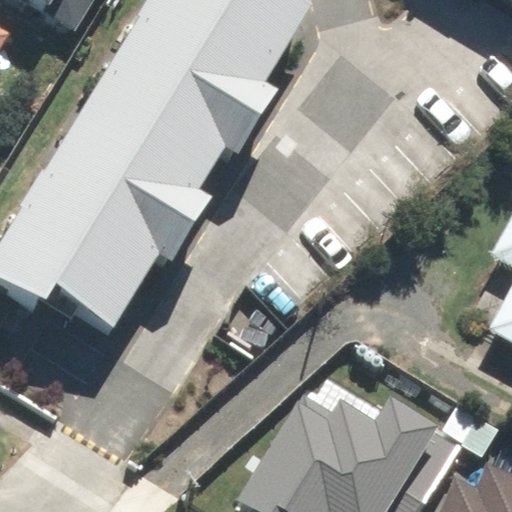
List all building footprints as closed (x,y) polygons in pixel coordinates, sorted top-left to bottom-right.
[(0,0),(0,52),(5,43),(25,10),(8,0),(0,0)] [(264,95),(315,10),(297,0),(156,0),(0,258),(0,294),(40,319),(50,303),(115,342),(157,271),(172,280),(214,212),(199,203),(226,158),(243,168),(281,105),(264,95)] [(30,0),(71,23),(84,0),(30,0)] [(511,222),(464,314),(500,332),(494,344),(511,353),(511,222)] [(301,386),(233,506),(243,511),(380,511),(427,429),(391,409),(379,430),(301,386)] [(511,511),(511,474),(487,464),(477,486),(451,475),(435,511),(511,511)]
